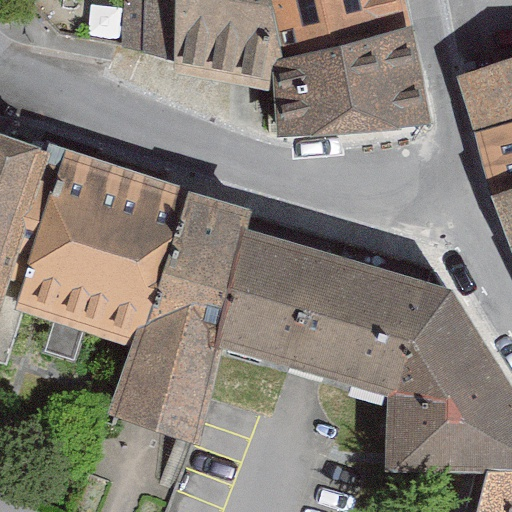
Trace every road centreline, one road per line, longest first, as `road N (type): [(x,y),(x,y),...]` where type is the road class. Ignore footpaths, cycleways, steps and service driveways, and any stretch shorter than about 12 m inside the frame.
road 1 (residential): [(438,218),(0,74)]
road 2 (residential): [(412,0),(449,191),(438,218)]
road 3 (residential): [(511,366),(438,218)]
